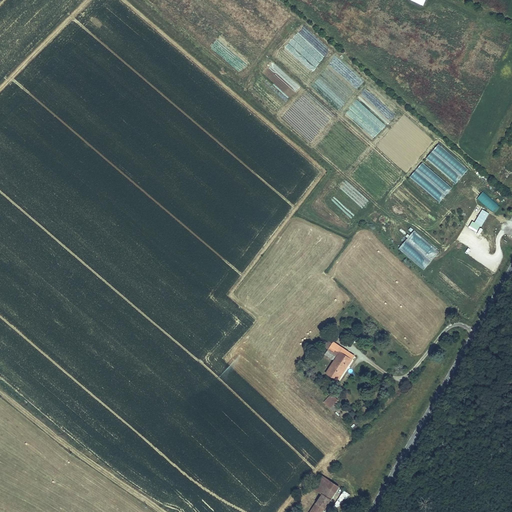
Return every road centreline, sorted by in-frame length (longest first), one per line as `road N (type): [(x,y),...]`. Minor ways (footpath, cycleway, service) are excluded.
road 1 (secondary): [(368,511),(511,269)]
road 2 (track): [(0,390),(160,511)]
